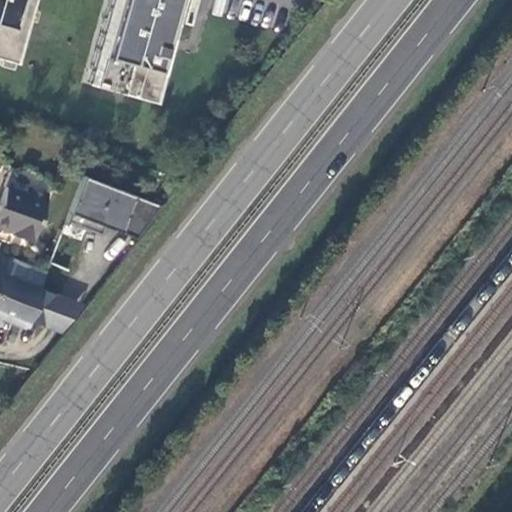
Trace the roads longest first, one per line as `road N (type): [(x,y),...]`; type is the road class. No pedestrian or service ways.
road 1 (trunk): [(45,511),(454,0)]
road 2 (trunk): [(389,0),(0,489)]
